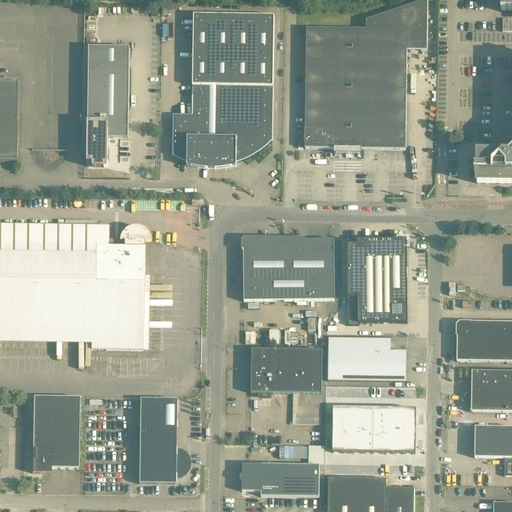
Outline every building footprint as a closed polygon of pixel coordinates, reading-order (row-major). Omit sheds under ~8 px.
[(511,0),(500,0),(501,11),(510,11),(511,11),(511,0)] [(334,151),(334,155),(340,155),(356,156),(361,156),(361,151),(405,151),(407,51),(427,52),(427,4),(427,1),(366,22),(366,31),(307,30),(305,150),(334,151)] [(272,142),(274,17),(194,16),(192,116),(173,116),(172,157),(173,157),(175,158),(179,160),(183,162),(187,163),(187,167),(194,169),(201,170),(209,171),(216,171),(223,171),(231,169),(238,167),(238,163),(242,162),(244,161),(247,160),(249,159),(251,158),(253,157),(255,155),(261,151),(263,150),(267,147),(268,145),(272,142)] [(511,20),(503,20),(503,33),(511,32),(511,20)] [(88,164),(93,164),(93,169),(108,169),(108,139),(128,140),(130,49),(89,48),(87,165),(88,165),(88,164)] [(0,162),(15,163),(16,151),(17,83),(0,82),(0,162)] [(502,155),(502,156),(478,155),(478,154),(477,157),(477,166),(477,167),(474,167),(474,168),(475,168),(475,172),(474,172),(474,173),(477,173),(477,174),(477,185),(511,185),(511,154),(509,157),(507,155),(502,155)] [(142,352),(144,257),(144,243),(151,243),(151,241),(150,240),(150,238),(149,237),(149,236),(148,235),(147,234),(146,232),(145,231),(144,231),(143,230),(142,229),(140,229),(139,228),(138,228),(136,228),(135,227),(133,227),(132,228),(131,228),(129,228),(128,229),(127,230),(126,230),(124,231),(123,232),(122,233),(121,234),(121,235),(120,237),(120,238),(119,239),(119,241),(119,242),(120,242),(120,244),(117,244),(113,243),(113,240),(108,240),(108,228),(0,225),(0,338),(91,339),(90,351),(142,352)] [(334,241),(315,242),(304,242),(304,240),(279,239),(245,239),(242,242),(241,251),(243,251),(244,303),(245,303),(335,302),(334,241)] [(407,240),(347,241),(347,302),(348,302),(348,327),(359,327),(359,324),(407,324),(407,240)] [(462,246),(461,268),(486,269),(486,246),(462,246)] [(457,338),(457,363),(511,363),(511,323),(459,323),(456,326),(456,338),(457,338)] [(278,344),(278,333),(269,332),(268,343),(278,344)] [(406,353),(391,353),(391,341),(328,340),(328,352),(328,382),(406,383),(406,353)] [(321,426),(321,396),(322,396),(322,352),(245,351),(251,365),(251,395),(293,395),(292,426),(321,426)] [(511,373),(472,373),(471,414),(511,414),(511,373)] [(79,399),(33,398),(32,474),(50,475),(50,470),(78,470),(79,399)] [(175,449),(176,401),(139,400),(138,485),(175,485),(175,481),(181,480),(186,476),(189,471),(191,465),(189,459),(186,454),(181,451),(175,449)] [(87,401),(87,412),(102,413),(102,401),(87,401)] [(416,411),(333,409),(333,454),(415,455),(416,411)] [(511,429),(475,429),(475,459),(505,460),(504,478),(511,477),(511,429)] [(261,498),(319,499),(319,467),(242,466),(242,476),(240,477),(240,482),(242,483),(242,493),(261,493),(261,498)] [(324,511),(414,511),(415,499),(325,497),(324,511)]
